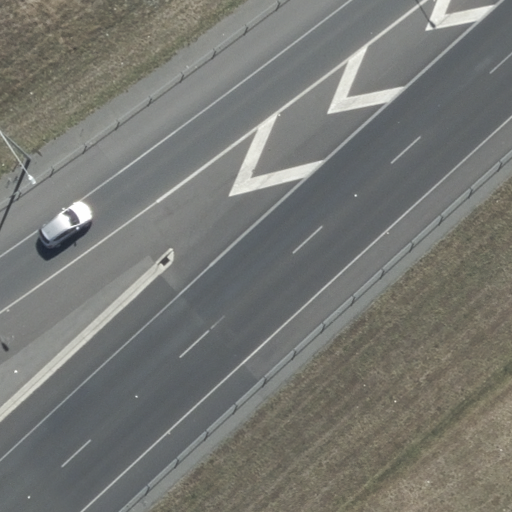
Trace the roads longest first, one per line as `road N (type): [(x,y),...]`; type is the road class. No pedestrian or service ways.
road 1 (motorway): [(15,511),(511,60)]
road 2 (motorway): [(0,285),(369,0)]
